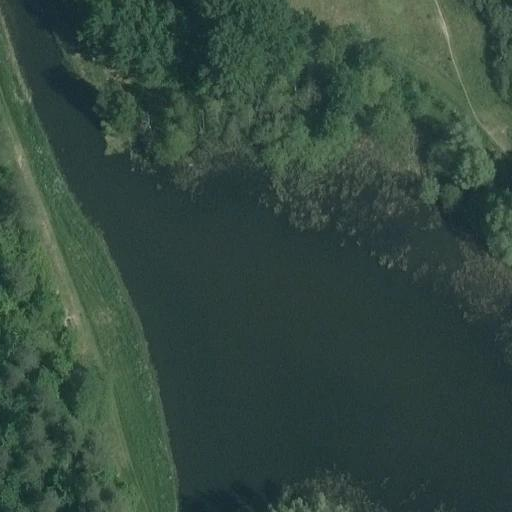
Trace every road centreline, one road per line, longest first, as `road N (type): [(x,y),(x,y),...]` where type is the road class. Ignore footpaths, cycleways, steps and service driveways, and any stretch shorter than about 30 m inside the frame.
road 1 (track): [(475,116),(413,74),(357,53),(315,58),(215,98),(148,96),(96,65),(67,0)]
road 2 (track): [(0,101),(143,511)]
